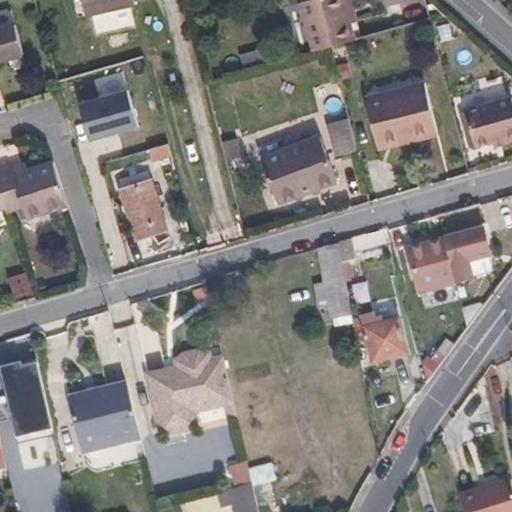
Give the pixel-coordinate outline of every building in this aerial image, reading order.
[(87,0),(91,17),(141,6),(140,2),(148,0),(87,0)] [(354,44),(350,27),(346,15),(353,12),(350,0),(320,0),(300,5),(312,55),(354,44)] [(356,25),(353,12),(346,15),(350,27),(356,25)] [(32,55),(22,26),(7,30),(8,32),(0,34),(0,65),(32,55)] [(82,106),(94,147),(142,132),(130,92),(82,106)] [(413,111),(369,122),(380,167),(422,156),(424,161),(442,156),(430,102),(412,107),(413,111)] [(511,150),(511,103),(469,115),(478,153),(494,149),(505,145),(508,152),(511,150)] [(508,152),(505,145),(494,149),(496,155),(508,152)] [(338,187),(330,158),(273,173),(280,204),(338,187)] [(79,203),(63,160),(36,170),(21,175),(19,168),(4,173),(16,208),(17,211),(32,206),(36,218),(79,203)] [(21,175),(36,170),(33,163),(19,168),(21,175)] [(16,208),(4,173),(0,174),(0,215),(1,215),(0,213),(16,208)] [(151,181),(121,190),(135,238),(165,230),(151,181)] [(355,257),(389,247),(385,233),(352,242),(355,257)] [(472,265),(494,259),(487,233),(448,243),(460,286),(477,282),(472,265)] [(355,257),(352,242),(338,246),(343,268),(357,264),(355,257)] [(460,286),(448,243),(412,253),(423,296),(460,286)] [(354,317),(343,268),(338,246),(320,251),(327,285),(315,288),(320,311),(331,308),(335,322),(354,317)] [(376,318),(362,321),(364,334),(368,333),(375,365),(408,357),(401,324),(379,330),(376,318)] [(150,389),(186,380),(185,373),(213,367),(211,359),(200,357),(185,361),(177,367),(179,374),(148,382),(150,389)] [(20,362),(0,366),(0,370),(15,438),(52,429),(37,363),(21,367),(20,362)] [(235,410),(224,364),(213,367),(185,373),(186,380),(150,389),(160,428),(196,419),(226,412),(235,410)] [(87,402),(128,392),(127,386),(80,398),(87,402)] [(142,445),(128,392),(87,402),(80,398),(72,400),(69,407),(83,460),(142,445)] [(239,425),(235,410),(226,412),(230,427),(239,425)] [(461,436),(470,426),(460,418),(451,429),(461,436)] [(200,434),(196,419),(160,428),(164,443),(200,434)] [(252,483),(248,464),(234,467),(238,486),(252,483)] [(511,511),(511,482),(509,473),(458,488),(465,511),(511,511)] [(258,511),(252,483),(238,486),(241,497),(237,498),(240,511),(258,511)]
